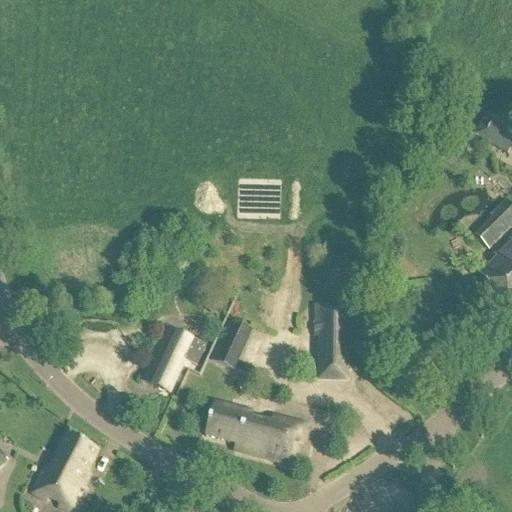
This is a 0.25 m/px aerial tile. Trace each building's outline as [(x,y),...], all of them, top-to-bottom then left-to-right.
[(511,128),(487,115),(474,140),(508,158),(511,150),(511,128)] [(511,209),(505,203),(472,235),(489,253),(511,230),(511,209)] [(511,245),(495,262),(497,264),(481,281),(510,310),(511,308),(511,245)] [(314,308),(313,341),(317,341),(317,385),(350,385),(350,354),(353,354),(354,309),(338,308),(338,312),(329,312),(329,309),(314,308)] [(211,364),(235,375),(253,335),(229,324),(211,364)] [(206,349),(165,331),(140,384),(169,398),(184,364),(196,370),(206,349)] [(214,405),(205,442),(235,450),(233,457),(288,471),(294,445),(304,447),(309,428),(272,419),(271,425),(252,420),(253,415),(214,405)] [(99,455),(66,440),(49,475),(45,472),(32,498),(48,506),(50,502),(61,507),(59,510),(62,511),(78,511),(87,492),(84,491),(90,478),(88,477),(99,455)]
